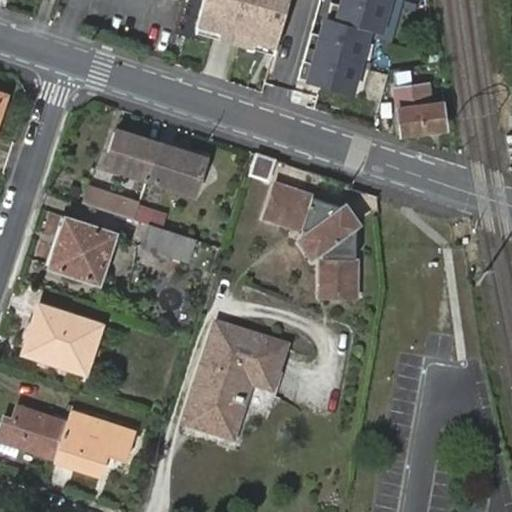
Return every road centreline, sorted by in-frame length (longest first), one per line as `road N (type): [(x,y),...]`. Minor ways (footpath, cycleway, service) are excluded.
road 1 (tertiary): [(511,205),(65,59)]
road 2 (unknown): [(163,511),(217,327),(229,313),(248,307),(295,316),(329,336),(335,356),(327,407)]
road 3 (residential): [(65,59),(0,270)]
